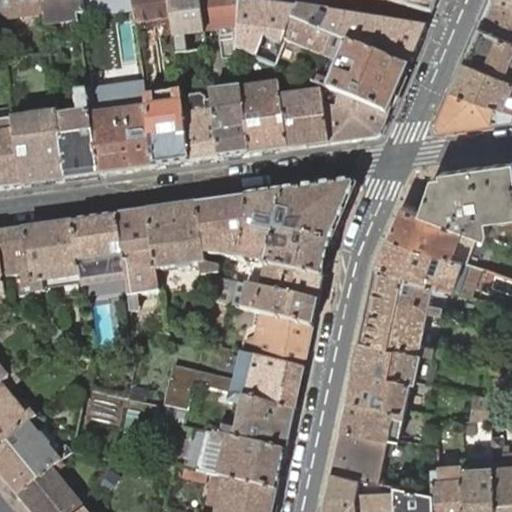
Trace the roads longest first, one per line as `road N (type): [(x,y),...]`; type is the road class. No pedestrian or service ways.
road 1 (tertiary): [(0,207),(396,160)]
road 2 (tertiary): [(396,160),(354,259),(298,511)]
road 3 (residential): [(307,0),(382,10),(452,32)]
road 4 (tertiary): [(452,32),(396,160)]
